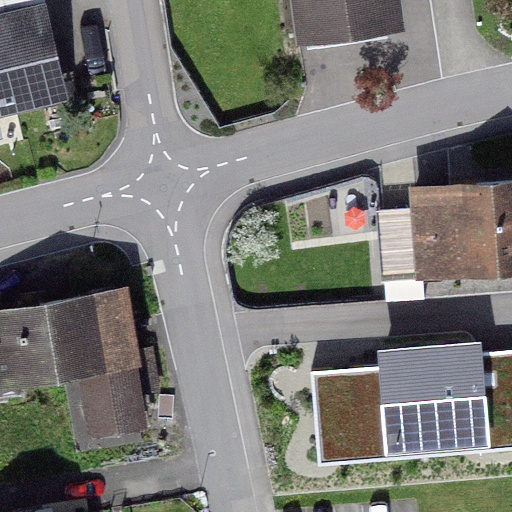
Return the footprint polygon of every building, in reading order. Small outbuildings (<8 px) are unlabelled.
[(298,0),(304,45),(352,38),(350,26),(389,21),(386,0),(298,0)] [(0,105),(55,92),(36,14),(0,22),(0,105)] [(511,182),(446,187),(446,190),(411,192),(417,269),(452,266),(452,267),(511,262),(511,182)] [(123,355),(113,292),(0,311),(0,394),(16,391),(22,373),(60,367),(74,451),(138,440),(130,392),(149,389),(143,352),(123,355)] [(384,363),(318,368),(324,448),(511,434),(511,349),(478,352),(477,334),(382,341),(384,363)]
